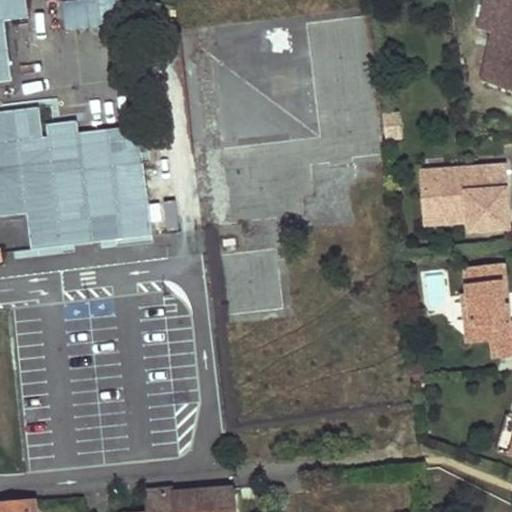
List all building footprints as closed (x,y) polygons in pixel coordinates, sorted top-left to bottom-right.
[(66,228),(65,216),(95,212),(98,236),(159,229),(156,204),(154,192),(149,157),(89,164),(84,128),(83,116),(54,119),(56,132),(49,133),(45,101),(0,107),(0,76),(18,74),(8,0),(0,0),(0,178),(4,210),(34,207),(35,219),(37,232),(66,228)] [(203,145),(210,223),(302,214),(297,167),(381,159),(366,10),(335,13),(333,0),(324,0),(303,2),(316,134),(203,145)] [(495,33),(485,81),(511,91),(511,0),(501,0),(501,3),(488,0),(486,0),(479,29),(495,33)] [(400,113),(384,115),(387,140),(403,138),(400,113)] [(145,120),(84,128),(89,164),(149,157),(145,120)] [(301,192),(311,191),(309,163),(298,164),(301,192)] [(510,228),(505,167),(439,172),(440,182),(425,183),(428,224),(462,221),(462,216),(471,215),(471,221),(472,231),(510,228)] [(439,172),(424,173),(425,183),(440,182),(439,172)] [(66,228),(37,232),(0,236),(0,248),(8,247),(98,236),(95,212),(65,216),(66,228)] [(214,250),(223,308),(283,302),(276,242),(214,250)] [(0,261),(10,260),(8,247),(0,248),(0,261)] [(466,324),(476,323),(480,326),(482,342),(492,341),(494,359),(511,356),(511,321),(510,304),(506,304),(503,282),(507,281),(506,264),(465,268),(468,293),(463,294),(466,324)] [(476,323),(466,324),(468,344),(482,342),(480,326),(476,323)] [(267,351),(269,364),(341,355),(340,344),(267,351)] [(267,351),(245,352),(251,393),(271,391),(273,409),(345,403),(341,355),(269,364),(267,351)] [(123,511),(238,511),(237,485),(178,489),(176,484),(138,488),(139,500),(147,500),(149,509),(123,511)] [(0,500),(0,511),(38,511),(37,497),(0,500)]
